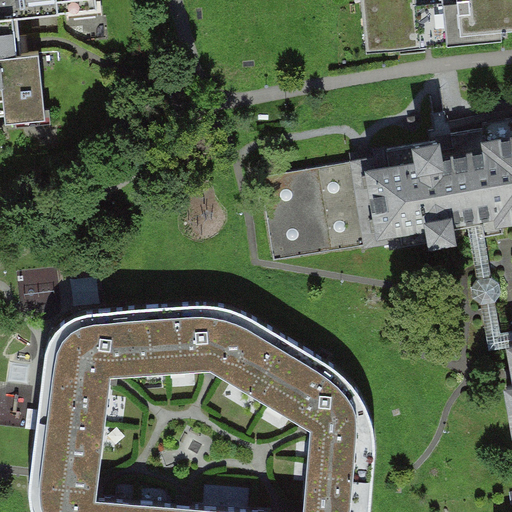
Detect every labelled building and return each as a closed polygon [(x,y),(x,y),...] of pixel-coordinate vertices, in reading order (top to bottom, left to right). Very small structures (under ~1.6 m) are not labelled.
[(0,0),(0,40),(21,39),(19,17),(60,13),(60,11),(98,7),(96,0),(0,0)] [(443,0),(361,0),(365,35),(378,33),(380,50),(448,44),(443,0)] [(511,0),(443,0),(448,44),(503,39),(502,28),(511,27),(511,0)] [(0,115),(5,115),(6,120),(46,116),(39,51),(22,53),(22,47),(21,39),(0,40),(0,115)] [(485,129),(467,132),(483,223),(485,235),(504,232),(501,220),(511,218),(511,118),(484,123),(485,129)] [(438,141),(406,146),(422,241),(454,236),(453,228),(469,226),(483,223),(467,132),(452,134),(454,146),(447,148),(439,149),(438,141)] [(362,159),(261,176),(275,259),(388,241),(389,247),(422,241),(406,146),(369,152),(370,158),(362,159)] [(485,235),(483,223),(469,226),(478,280),(472,287),(474,297),(482,303),(490,350),(510,346),(510,345),(511,344),(511,332),(501,334),(496,301),(502,293),(500,283),(492,277),(485,235)] [(211,367),(255,393),(288,336),(253,316),(237,308),(222,304),(191,302),(170,304),(176,369),(211,367)] [(111,373),(176,369),(170,304),(101,308),(89,310),(79,312),(71,315),(57,327),(51,337),(46,350),(37,424),(104,433),(111,373)] [(307,424),(311,427),(361,393),(353,382),(344,373),(335,365),(326,359),(288,336),(255,393),(307,424)] [(35,387),(0,382),(0,425),(30,429),(35,387)] [(311,427),(303,511),(369,511),(376,448),(375,436),(374,425),(370,414),(366,402),(361,393),(311,427)] [(97,496),(104,433),(37,424),(31,477),(30,492),(32,506),(34,511),(148,511),(149,500),(97,496)] [(185,503),(149,500),(148,511),(288,511),(280,511),(185,503)]
